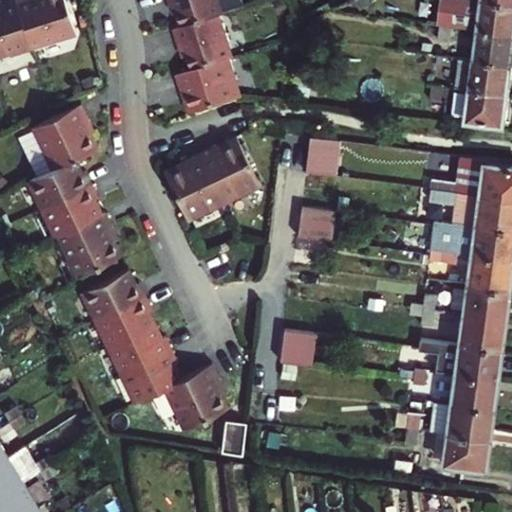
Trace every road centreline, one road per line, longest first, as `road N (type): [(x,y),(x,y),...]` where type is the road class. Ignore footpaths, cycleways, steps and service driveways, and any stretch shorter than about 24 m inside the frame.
road 1 (residential): [(222,333),(134,142)]
road 2 (residential): [(134,142),(120,0)]
